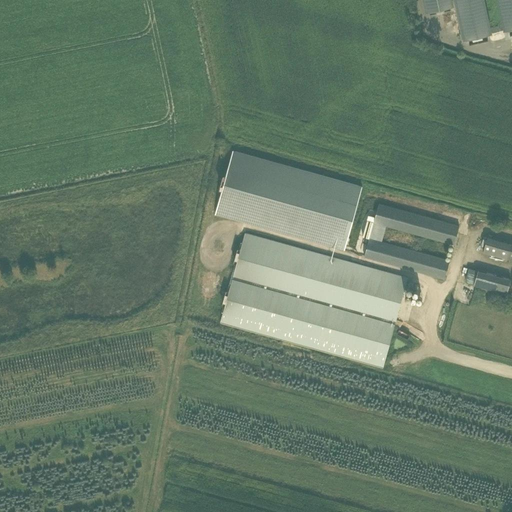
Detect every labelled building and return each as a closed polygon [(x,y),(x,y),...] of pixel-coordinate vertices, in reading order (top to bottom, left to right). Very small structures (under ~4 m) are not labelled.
[(424,0),(427,11),(453,5),(451,0),(424,0)] [(511,27),(511,0),(454,0),(463,38),(492,32),(485,0),(495,0),(502,30),(501,30),(503,38),(506,38),(511,36),(510,28),(511,27)] [(233,150),(215,213),(344,249),(362,186),(233,150)] [(454,244),(459,225),(379,203),(374,221),(387,225),(454,244)] [(363,235),(369,237),(364,255),(446,279),(446,276),(445,276),(449,260),(382,241),(387,225),(374,221),(375,216),(369,214),(363,235)] [(220,321),(383,366),(408,277),(245,232),(220,321)] [(511,259),(511,243),(487,237),(483,251),(511,259)] [(474,285),(507,294),(511,279),(478,270),(474,285)]
